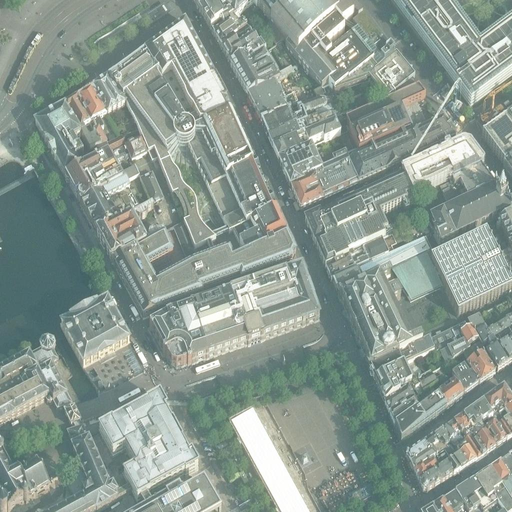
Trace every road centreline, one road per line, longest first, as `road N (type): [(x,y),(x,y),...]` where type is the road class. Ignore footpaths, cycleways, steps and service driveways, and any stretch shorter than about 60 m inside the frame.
road 1 (residential): [(312,263),(338,326),(167,384),(136,330)]
road 2 (residential): [(136,330),(7,107)]
road 3 (residential): [(179,0),(294,220)]
road 4 (residential): [(469,137),(294,220)]
road 5 (residential): [(312,263),(136,330)]
road 6 (residential): [(469,137),(363,0)]
